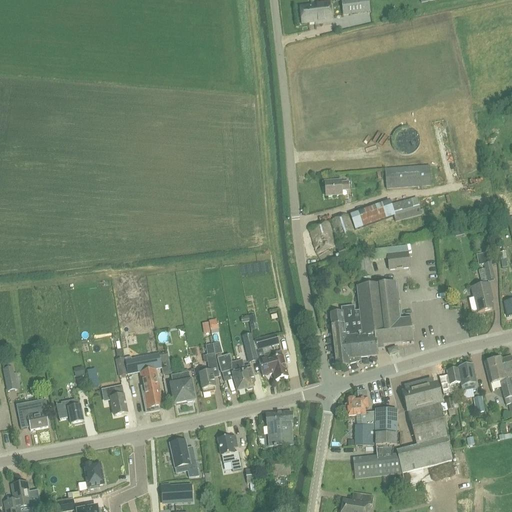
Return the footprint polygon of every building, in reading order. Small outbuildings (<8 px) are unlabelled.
[(345,0),(348,15),(358,14),(356,0),(345,0)] [(358,0),(358,9),(376,10),(376,0),(358,0)] [(319,22),(319,24),(331,23),(329,2),(311,4),(311,6),(299,7),(301,24),(319,22)] [(392,147),(394,150),(396,152),(399,154),(402,155),(405,155),(408,155),(410,154),(412,153),(414,152),(416,150),(418,148),(419,145),(419,142),(419,139),(419,137),(418,134),(416,132),(415,131),(412,129),(409,127),(406,127),(403,127),(401,128),(399,129),(397,130),(394,132),(393,135),(392,138),(391,141),(391,144),(392,147)] [(335,153),(346,152),(345,144),(334,146),(335,153)] [(431,187),(430,167),(385,170),(386,190),(431,187)] [(342,197),(341,191),(341,183),(325,184),(326,198),(342,197)] [(391,205),(389,200),(349,214),(355,231),(393,217),(395,223),(421,216),(416,198),(391,205)] [(338,245),(356,237),(348,214),(330,221),(338,245)] [(307,230),(316,255),(337,247),(329,222),(307,230)] [(387,256),(408,253),(407,247),(387,249),(387,256)] [(345,249),(337,251),(339,257),(347,254),(345,249)] [(410,268),(408,253),(387,256),(388,259),(389,271),(410,268)] [(371,276),(369,257),(357,259),(359,277),(371,276)] [(495,281),(491,264),(483,266),(484,270),(487,281),(487,282),(495,281)] [(395,283),(380,285),(357,288),(360,312),(355,312),(354,307),(342,308),(342,313),(330,314),(336,367),(348,366),(348,365),(361,362),(361,361),(360,358),(377,356),(376,346),(391,344),(413,342),(410,320),(400,321),(395,283)] [(477,311),(477,313),(492,309),(489,297),(491,296),(488,284),(471,288),(473,298),(468,299),(471,313),(477,311)] [(511,300),(503,302),(506,318),(511,316),(511,300)] [(218,329),(216,320),(208,321),(210,331),(218,329)] [(258,359),(259,363),(268,361),(267,357),(265,357),(264,356),(270,354),(269,348),(279,345),(276,335),(255,341),(257,350),(255,351),(257,360),(258,359)] [(257,360),(255,351),(253,344),(244,346),(249,362),(257,360)] [(200,369),(198,371),(199,376),(202,391),(215,388),(213,379),(211,369),(217,368),(215,356),(214,354),(213,345),(205,346),(207,356),(206,356),(208,369),(205,370),(204,368),(200,369)] [(387,353),(389,359),(399,355),(397,350),(387,353)] [(268,361),(259,363),(263,377),(273,374),(276,382),(288,378),(282,357),(281,352),(273,355),(275,359),(268,361)] [(155,371),(161,370),(160,363),(158,355),(142,358),(142,356),(124,359),(127,376),(139,374),(142,388),(157,385),(158,385),(155,371)] [(238,369),(236,362),(232,363),(230,356),(222,358),(217,359),(221,374),(231,371),(232,375),(236,392),(244,390),(238,369)] [(511,357),(511,358),(502,360),(507,380),(499,382),(500,386),(511,384),(510,379),(511,378),(511,357)] [(126,376),(123,359),(115,361),(118,378),(126,376)] [(507,380),(502,360),(484,364),(489,385),(499,382),(507,380)] [(238,369),(244,390),(253,388),(251,383),(254,382),(249,366),(244,368),(242,361),(236,362),(238,369)] [(160,363),(161,370),(162,370),(163,375),(171,374),(169,362),(160,363)] [(458,369),(461,383),(461,386),(462,392),(477,390),(476,383),(473,366),(458,368),(458,369)] [(7,394),(19,392),(16,375),(14,375),(13,368),(3,370),(7,394)] [(75,374),(76,378),(80,377),(86,376),(84,368),(78,369),(74,369),(75,374)] [(449,385),(461,383),(458,369),(446,371),(449,385)] [(187,403),(193,402),(193,401),(194,401),(190,382),(189,374),(171,378),(172,386),(171,386),(174,405),(187,402),(187,403)] [(86,390),(84,379),(76,381),(78,392),(86,390)] [(511,395),(511,388),(511,384),(500,386),(504,398),(511,395)] [(157,385),(142,388),(141,389),(143,399),(146,413),(155,411),(155,409),(162,408),(157,385)] [(441,404),(436,385),(402,394),(407,413),(441,404)] [(114,417),(127,414),(123,396),(121,387),(102,391),(105,402),(111,401),(112,405),(114,417)] [(397,457),(396,454),(393,455),(396,448),(396,411),(375,411),(375,413),(365,413),(364,408),(368,408),(366,391),(357,392),(358,400),(355,400),(355,399),(353,398),(348,399),(346,400),(347,406),(344,406),(346,417),(358,416),(357,418),(361,418),(361,427),(355,426),(355,447),(375,447),(376,459),(352,462),(354,480),(401,474),(397,457)] [(445,401),(447,411),(458,408),(456,398),(445,401)] [(481,398),(473,400),(476,414),(484,412),(481,398)] [(61,403),(62,405),(57,406),(60,420),(69,419),(71,426),(83,423),(80,407),(79,407),(77,400),(61,403)] [(21,430),(29,428),(30,431),(49,428),(46,414),(48,414),(45,403),(16,409),(21,430)] [(397,457),(401,474),(452,461),(450,450),(439,406),(407,414),(416,446),(396,452),(396,454),(397,457)] [(293,448),(292,427),(294,427),(293,415),(267,416),(267,428),(264,428),(265,450),(285,449),(286,458),(269,459),(270,476),(290,475),(290,459),(293,459),(293,448)] [(58,429),(59,437),(69,436),(68,428),(58,429)] [(177,431),(179,440),(187,437),(184,429),(177,431)] [(39,437),(47,441),(50,434),(43,430),(39,437)] [(234,437),(218,440),(221,457),(222,457),(223,465),(230,463),(232,472),(241,470),(238,454),(237,454),(234,437)] [(185,441),(169,445),(175,469),(186,467),(189,479),(195,478),(199,478),(195,461),(190,462),(185,441)] [(85,467),(83,467),(88,491),(96,490),(96,487),(99,486),(104,485),(100,464),(90,466),(89,464),(86,465),(85,467)] [(247,485),(250,484),(256,483),(258,483),(257,470),(246,471),(247,485)] [(14,501),(4,503),(5,511),(19,511),(19,509),(30,507),(30,511),(41,511),(38,491),(29,493),(27,483),(11,486),(14,501)] [(169,488),(169,486),(161,487),(163,504),(192,502),(191,487),(169,488)] [(355,503),(342,502),(340,511),(365,511),(367,506),(371,506),(373,497),(357,495),(355,503)] [(53,505),(54,511),(69,511),(74,511),(73,501),(53,505)]
